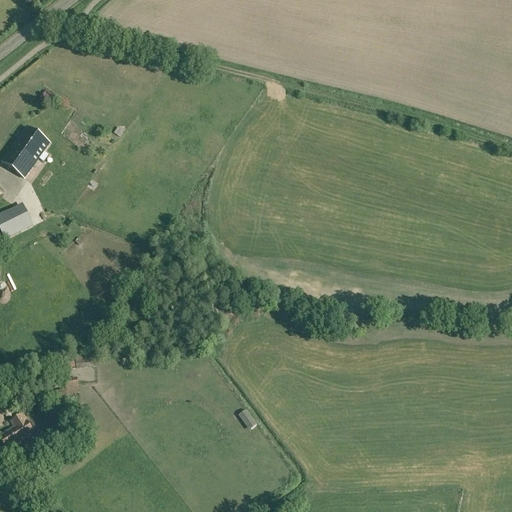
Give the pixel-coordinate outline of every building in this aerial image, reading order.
[(3,163),(24,179),(50,144),(28,129),(3,163)] [(123,138),(125,132),(119,129),(116,136),(123,138)] [(22,205),(0,215),(0,228),(6,240),(33,227),(22,205)] [(61,357),(61,356),(53,357),(57,377),(63,376),(62,371),(71,369),(72,371),(75,370),(73,355),(61,357)] [(75,357),(76,371),(94,369),(93,355),(75,357)] [(57,396),(59,402),(68,400),(67,396),(79,394),(76,378),(64,380),(66,389),(55,392),(57,396)] [(2,436),(10,448),(33,434),(22,416),(11,422),(15,428),(2,436)]
